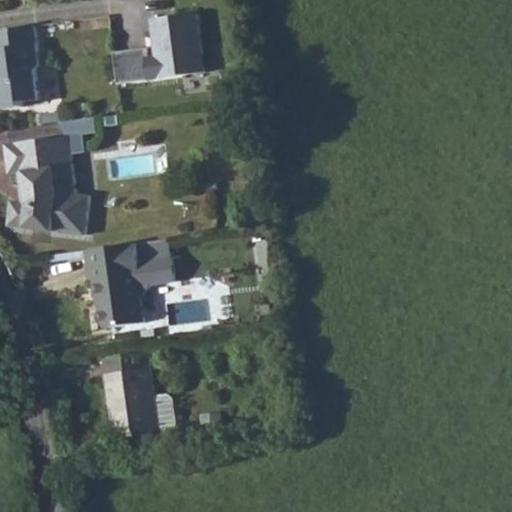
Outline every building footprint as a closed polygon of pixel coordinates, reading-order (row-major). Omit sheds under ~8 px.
[(158,47),(120,53),(124,84),(206,72),(197,14),(154,21),(158,47)] [(37,29),(0,33),(0,107),(6,112),(24,109),(23,104),(41,103),(37,74),(42,69),(37,29)] [(69,135),(6,142),(9,172),(25,171),(28,199),(10,195),(5,220),(81,235),(89,196),(76,194),(69,135)] [(145,295),(155,284),(179,281),(173,239),(142,244),(119,247),(121,273),(97,275),(99,293),(105,293),(108,325),(148,321),(145,295)] [(119,247),(91,249),(94,275),(97,275),(121,273),(119,247)] [(152,353),(107,357),(112,404),(120,403),(123,437),(161,432),(152,353)] [(178,427),(175,402),(171,398),(158,399),(161,432),(174,432),(178,427)]
